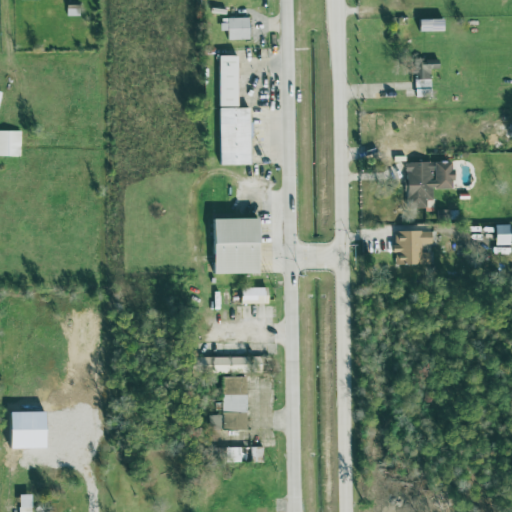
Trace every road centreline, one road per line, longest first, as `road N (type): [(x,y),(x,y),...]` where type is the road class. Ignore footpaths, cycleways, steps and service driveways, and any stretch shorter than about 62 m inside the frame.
road 1 (secondary): [(282,0),(292,511)]
road 2 (secondary): [(344,511),(336,0)]
